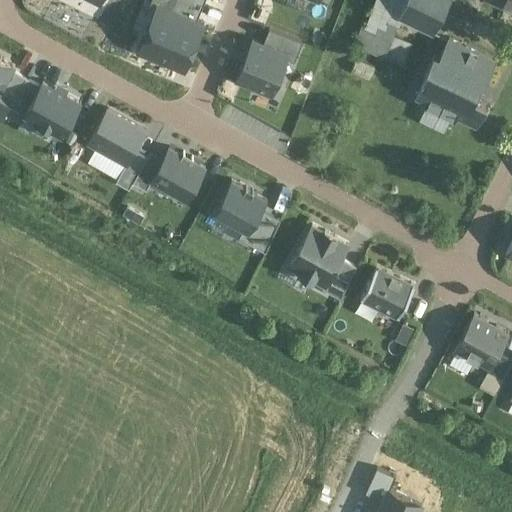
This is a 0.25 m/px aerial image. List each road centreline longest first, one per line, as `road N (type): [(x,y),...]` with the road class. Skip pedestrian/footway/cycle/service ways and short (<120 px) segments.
road 1 (residential): [(193,119),(465,270)]
road 2 (residential): [(341,511),(465,270)]
road 3 (residential): [(0,13),(193,119)]
road 4 (residential): [(241,0),(193,119)]
